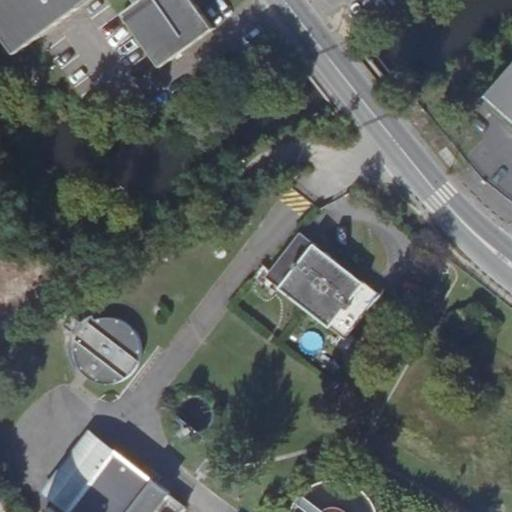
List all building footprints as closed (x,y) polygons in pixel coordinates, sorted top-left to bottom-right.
[(135,0),(121,10),(161,63),(213,24),(194,0),(0,0),(0,29),(15,50),(82,0),(135,0)] [(511,70),(487,98),(511,120),(511,70)] [(306,308),(341,262),(328,252),(322,258),(312,249),(315,243),(300,231),(265,275),(306,308)] [(353,272),(341,262),(306,308),(346,338),(381,293),(365,281),(360,287),(349,278),(353,272)] [(137,366),(140,357),(142,346),(140,339),(138,334),(135,328),(131,324),(126,320),(116,316),(110,315),(103,315),(91,319),(85,325),(79,332),(75,343),(75,347),(77,357),(80,365),(85,371),(91,377),(99,380),(109,382),(115,382),(121,380),(126,377),(133,371),(137,366)] [(78,327),(79,322),(78,319),(75,316),(71,316),(67,319),(66,324),(67,326),(71,329),(74,329),(78,327)] [(68,511),(72,511),(118,452),(88,430),(41,492),(68,511)] [(171,493),(119,453),(73,511),(57,511),(52,508),(48,511),(182,511),(184,509),(168,497),(171,493)] [(379,511),(372,496),(364,488),(353,481),(335,478),(317,482),(307,488),(301,493),(294,503),(291,511),(379,511)]
